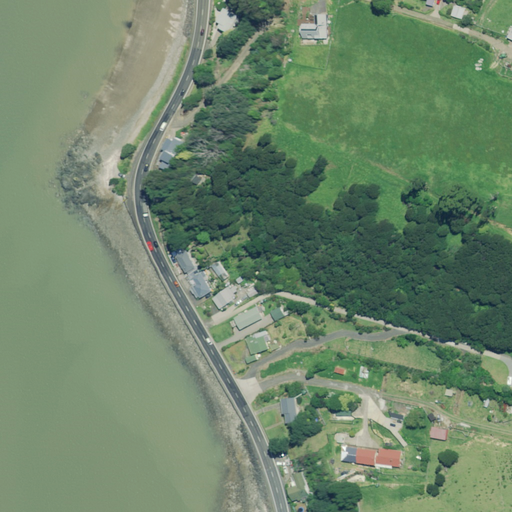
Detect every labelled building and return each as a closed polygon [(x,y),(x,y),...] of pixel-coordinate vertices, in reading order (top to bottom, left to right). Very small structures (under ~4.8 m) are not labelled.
[(469,10),(456,5),(452,16),(466,20),(469,10)] [(240,16),(226,8),(217,24),(231,32),(240,16)] [(332,26),(329,26),(329,15),(317,15),(316,25),(299,24),(299,37),(328,39),(329,35),(331,35),(332,26)] [(162,152),(165,153),(161,161),(164,162),(161,167),(168,171),(184,141),(176,137),(175,139),(170,137),(162,152)] [(188,250),(177,256),(186,273),(197,267),(188,250)] [(230,277),(220,263),(214,267),(223,281),(230,277)] [(208,278),(204,272),(191,279),(202,298),(214,291),(206,279),(208,278)] [(240,292),(234,284),(214,298),(221,309),(238,298),(235,295),(240,292)] [(262,292),(260,287),(249,292),(251,297),(262,292)] [(243,329),(256,322),(264,318),(258,306),(236,317),(243,329)] [(286,316),(281,307),(272,312),(277,321),(286,316)] [(260,360),(258,353),(270,349),(268,342),(271,341),(267,330),(246,338),(253,355),(246,357),(248,364),(260,360)] [(369,367),(361,366),(360,377),(368,378),(369,367)] [(281,396),(285,422),(300,419),(296,394),(281,396)] [(489,409),(492,399),(485,397),(483,407),(489,409)] [(448,429),(432,427),(431,437),(446,440),(448,429)] [(358,449),(349,447),(347,455),(357,457),(356,463),(378,466),(380,450),(358,446),(358,449)] [(394,466),(401,466),(402,449),(383,448),(382,468),(394,469),(394,466)] [(304,471),(299,472),(296,473),(299,486),(289,488),(293,501),(311,497),(304,471)]
